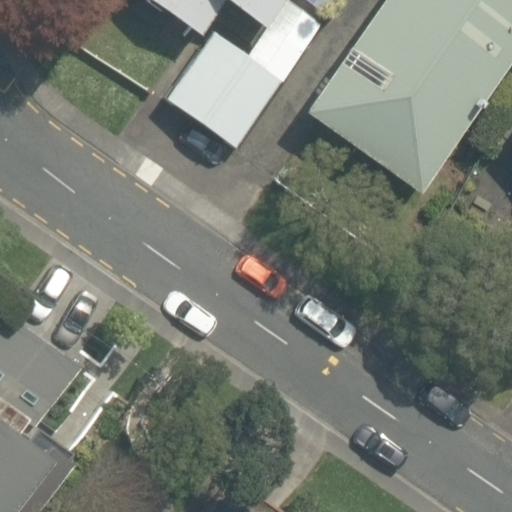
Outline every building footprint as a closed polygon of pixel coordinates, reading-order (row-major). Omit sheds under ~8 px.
[(127,0),(177,34),(198,4),(209,11),(147,100),(221,152),(312,23),(279,0),(127,0)] [(511,14),(511,1),(510,0),(345,0),(273,110),(396,191),(511,14)] [(511,149),(511,105),(492,136),(511,149)] [(0,316),(19,290),(0,276),(0,316)] [(52,348),(3,315),(0,319),(0,391),(17,402),(52,348)] [(0,509),(42,447),(0,419),(0,509)]
